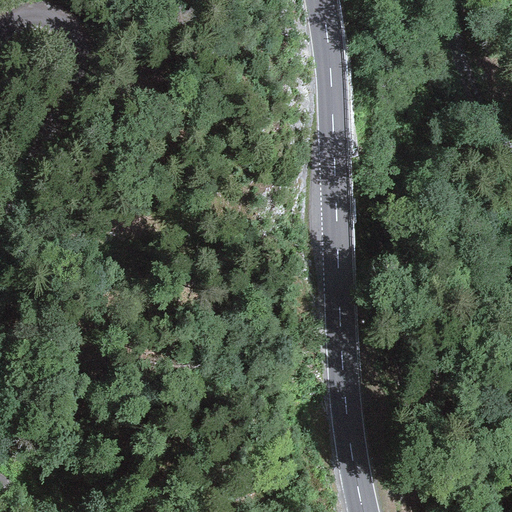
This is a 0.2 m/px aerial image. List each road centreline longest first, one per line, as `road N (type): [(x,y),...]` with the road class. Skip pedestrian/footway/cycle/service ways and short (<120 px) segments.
road 1 (primary): [(320,0),(330,61),(342,359),(364,511)]
road 2 (unclassified): [(0,245),(84,70),(79,39),(62,22),(25,19),(0,36)]
road 3 (track): [(447,0),(465,74),(511,150)]
